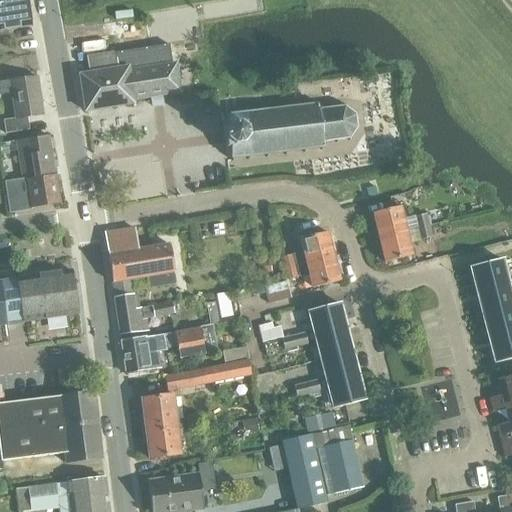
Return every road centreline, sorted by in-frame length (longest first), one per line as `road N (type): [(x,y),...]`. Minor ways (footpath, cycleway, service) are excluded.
road 1 (residential): [(364,290),(441,272),(485,455),(414,471),(421,511)]
road 2 (residential): [(78,214),(261,190),(305,192),(336,214),(364,290)]
road 3 (tertiary): [(78,214),(44,0)]
road 4 (tertiary): [(122,511),(97,343)]
road 5 (residential): [(364,290),(395,421)]
road 6 (tertiary): [(97,343),(78,214)]
